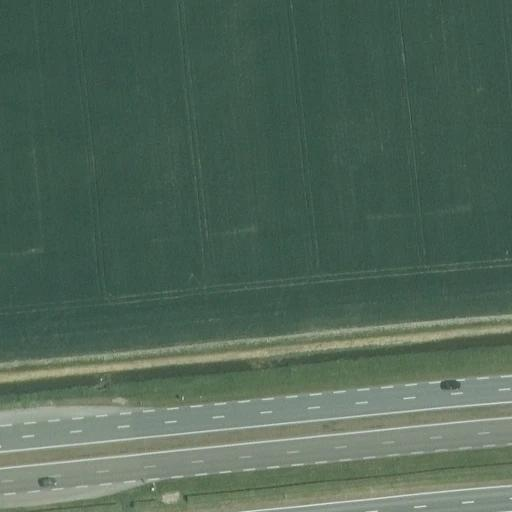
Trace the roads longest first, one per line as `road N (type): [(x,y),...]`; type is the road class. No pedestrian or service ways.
road 1 (primary): [(0,484),(511,433)]
road 2 (primary): [(511,392),(0,440)]
